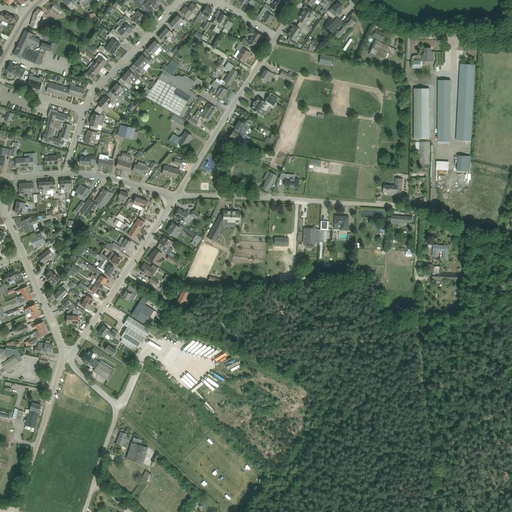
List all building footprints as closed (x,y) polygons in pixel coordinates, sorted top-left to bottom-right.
[(62,0),(70,8),(72,10),(77,6),(75,4),(72,1),(72,0),(62,0)] [(143,5),(142,5),(136,0),(134,0),(133,1),(140,8),(142,9),(145,7),(143,5)] [(149,11),(153,7),(145,0),(142,0),(143,0),(145,3),(143,5),(145,7),(149,11)] [(272,3),(272,4),(270,7),(277,11),(283,2),(278,0),(274,0),(271,0),(272,0),(271,1),(271,2),(272,3)] [(329,0),(321,0),(320,2),(324,4),(323,6),(324,8),(322,11),(325,13),(332,2),(329,0)] [(59,14),(63,8),(55,3),(51,9),(59,14)] [(196,5),(195,5),(193,3),(188,8),(193,13),(195,15),(200,9),(202,7),(197,3),(196,5)] [(329,11),(335,16),(338,13),(339,14),(342,12),(340,10),(343,7),(338,3),(335,5),(329,11)] [(188,18),(193,13),(188,8),(186,6),(181,12),(188,18)] [(201,11),(198,16),(204,19),(204,18),(207,20),(212,10),(206,7),(203,12),(201,11)] [(270,11),(269,10),(264,7),(261,12),(266,15),(262,20),(269,24),(274,17),(269,14),(270,11)] [(301,14),(308,19),(311,16),(312,17),(314,16),(317,18),(319,15),(309,8),(307,11),(304,9),(301,14)] [(40,21),(41,16),(44,12),(38,9),(34,14),(31,26),(40,29),(40,28),(45,30),(46,27),(41,25),(42,22),(40,21)] [(137,24),(141,20),(132,12),(130,10),(128,12),(132,16),(130,18),(137,24)] [(132,12),(141,20),(145,16),(138,10),(136,13),(133,10),(132,12)] [(14,21),(14,22),(16,18),(10,15),(10,14),(7,12),(5,15),(1,13),(0,15),(0,19),(8,24),(9,22),(11,24),(13,23),(14,21)] [(212,23),(218,26),(217,28),(222,30),(224,26),(222,25),(227,16),(222,13),(219,18),(216,16),(212,23)] [(308,19),(301,14),(297,20),(300,21),(298,24),(309,31),(311,28),(308,26),(307,24),(306,23),(308,19)] [(185,18),(183,20),(178,15),(174,20),(179,25),(182,22),(187,27),(190,23),(185,18)] [(128,34),(129,34),(129,33),(131,34),(133,32),(132,30),(133,29),(129,26),(131,23),(125,19),(124,17),(122,19),(121,19),(117,23),(119,25),(128,34)] [(327,28),(333,33),(343,23),(337,18),(327,28)] [(334,37),(338,41),(356,23),(352,19),(334,37)] [(177,27),(179,25),(174,20),(170,24),(178,31),(179,29),(177,27)] [(210,23),(206,20),(201,28),(205,30),(210,23)] [(309,31),(298,24),(296,27),(294,25),(290,30),(298,35),(300,31),(302,32),(304,32),(307,34),(309,31)] [(115,30),(116,30),(113,34),(118,38),(120,35),(125,38),(128,34),(119,25),(115,30)] [(166,28),(162,32),(173,42),(174,42),(175,40),(176,39),(173,37),(172,38),(169,36),(172,33),(166,28)] [(45,50),(49,51),(55,53),(58,44),(52,42),(51,45),(42,42),(41,43),(39,42),(41,39),(36,37),(36,36),(25,30),(13,55),(21,59),(22,58),(35,64),(35,63),(39,65),(44,54),(43,54),(45,50)] [(250,30),(248,34),(251,35),(247,41),(243,39),(241,43),(248,47),(250,44),(255,47),(261,36),(262,36),(254,31),(254,32),(250,30)] [(296,39),(298,35),(290,30),(287,35),(289,37),(288,40),(298,47),(301,44),(297,42),(297,40),(296,39)] [(383,59),(387,52),(394,55),(397,50),(380,42),(384,34),(376,30),(373,37),(376,38),(369,52),(383,59)] [(120,39),(118,38),(113,34),(112,34),(110,32),(108,35),(110,37),(109,38),(111,40),(109,44),(117,50),(119,47),(119,46),(120,44),(117,42),(120,39)] [(167,39),(169,41),(172,44),(173,42),(162,32),(158,37),(164,42),(167,39)] [(161,45),(155,40),(151,45),(157,50),(159,47),(160,47),(162,49),(163,48),(160,46),(161,45)] [(237,57),(238,58),(244,62),(247,56),(248,57),(251,53),(245,49),(246,47),(239,42),(235,49),(240,52),(237,57)] [(115,52),(117,50),(109,44),(106,47),(104,46),(103,47),(101,45),(97,50),(108,55),(110,52),(113,54),(114,52),(115,52)] [(157,50),(151,45),(147,50),(155,56),(156,55),(154,53),(157,50)] [(434,61),(434,56),(433,52),(431,52),(431,48),(424,48),(425,55),(422,55),(422,61),(434,61)] [(331,66),(333,56),(321,54),(319,63),(331,66)] [(142,55),(138,59),(145,66),(147,63),(150,66),(154,61),(149,56),(147,58),(142,55)] [(103,66),(107,62),(100,57),(98,59),(96,57),(94,59),(103,66)] [(103,66),(94,59),(93,61),(95,63),(93,65),(100,71),(103,66)] [(143,68),(145,66),(138,59),(134,64),(131,68),(135,72),(136,71),(141,75),(145,70),(143,68)] [(411,68),(421,68),(420,60),(411,60),(411,68)] [(17,66),(10,62),(6,70),(22,78),(26,70),(18,65),(17,66)] [(456,140),(471,141),(475,64),(460,64),(456,140)] [(100,71),(93,65),(91,68),(89,66),(87,67),(96,75),(100,71)] [(96,75),(87,67),(86,69),(88,71),(86,73),(85,72),(83,75),(84,77),(87,79),(88,80),(90,77),(93,79),(96,75)] [(129,70),(125,74),(135,82),(140,76),(135,72),(131,68),(129,70)] [(238,72),(233,69),(224,81),(226,82),(229,84),(230,85),(238,72)] [(270,82),(275,74),(264,69),(260,76),(260,77),(270,82)] [(179,116),(187,102),(189,103),(191,103),(194,98),(197,100),(199,97),(195,96),(196,94),(194,93),(194,92),(190,90),(195,81),(184,75),(184,76),(181,77),(179,75),(176,76),(176,77),(173,75),(173,76),(164,70),(163,72),(159,78),(146,97),(179,116)] [(293,76),(282,70),(280,75),(289,80),(290,81),(293,76)] [(26,86),(33,88),(36,77),(33,76),(33,74),(30,73),(26,86)] [(126,82),(124,84),(129,89),(135,82),(125,74),(121,78),(126,82)] [(36,77),(33,88),(39,90),(43,77),(40,76),(39,78),(36,77)] [(450,142),(451,80),(439,80),(438,142),(450,142)] [(213,87),(211,91),(210,92),(218,96),(221,99),(227,90),(214,81),(210,86),(213,87)] [(46,92),(53,94),(56,84),(49,82),(46,92)] [(117,83),(114,87),(122,95),(124,96),(127,93),(126,92),(129,89),(124,84),(122,86),(117,83)] [(60,96),(63,86),(56,84),(53,94),(60,96)] [(75,96),(78,87),(71,85),(70,88),(68,94),(75,96)] [(67,98),(68,94),(70,88),(63,86),(60,96),(67,98)] [(75,96),(82,98),(85,89),(78,87),(75,96)] [(115,95),(113,97),(117,101),(116,101),(118,102),(121,99),(121,100),(124,96),(122,95),(114,87),(110,91),(115,95)] [(414,138),(429,138),(429,88),(414,88),(414,138)] [(104,97),(102,100),(107,104),(108,105),(110,103),(112,105),(116,101),(117,101),(113,97),(109,94),(107,96),(105,98),(104,97)] [(266,111),(267,110),(271,104),(274,106),(278,100),(269,95),(265,100),(266,101),(265,102),(258,97),(251,109),(254,110),(254,111),(254,112),(255,113),(256,113),(257,112),(260,114),(263,109),(266,111)] [(137,107),(142,101),(139,98),(133,104),(137,107)] [(99,105),(96,108),(102,111),(108,105),(107,104),(102,100),(99,103),(100,104),(98,105),(99,105)] [(216,108),(209,104),(208,103),(202,112),(198,110),(193,118),(190,117),(188,116),(186,120),(188,121),(195,126),(198,122),(197,121),(201,116),(208,121),(216,108)] [(92,115),(91,118),(92,119),(97,120),(103,122),(104,119),(105,116),(102,113),(102,111),(96,108),(95,110),(94,114),(93,116),(92,115)] [(66,115),(63,114),(60,113),(57,112),(58,111),(57,111),(54,110),(54,111),(52,111),(51,112),(50,113),(49,113),(49,114),(48,116),(49,117),(46,125),(48,126),(45,135),(44,134),(42,141),(63,147),(65,141),(63,140),(63,139),(64,138),(68,139),(70,132),(71,130),(72,125),(70,125),(71,121),(68,120),(68,119),(69,115),(66,115)] [(8,111),(4,120),(9,122),(11,117),(13,118),(15,114),(8,111)] [(97,130),(98,125),(102,126),(103,122),(97,120),(92,119),(91,118),(90,123),(91,123),(91,125),(90,128),(97,130)] [(245,124),(239,121),(235,128),(236,128),(245,134),(247,131),(248,129),(249,127),(245,124)] [(135,128),(120,125),(118,135),(133,139),(135,128)] [(178,142),(185,147),(192,136),(185,131),(182,137),(179,135),(166,126),(161,133),(174,142),(176,138),(179,140),(178,142)] [(242,139),(245,134),(236,128),(234,132),(233,131),(229,137),(232,138),(230,141),(238,146),(241,141),(242,139)] [(96,139),(97,133),(88,130),(86,136),(96,139)] [(96,139),(86,136),(84,142),(94,145),(96,139)] [(429,142),(419,142),(420,167),(429,167),(429,142)] [(112,144),(109,156),(100,154),(98,165),(112,168),(112,165),(113,165),(114,159),(112,159),(115,145),(112,144)] [(0,164),(4,165),(6,154),(11,155),(12,150),(0,147),(0,164)] [(258,153),(238,149),(237,158),(256,161),(257,158),(264,159),(266,152),(258,151),(258,153)] [(123,169),(127,153),(123,152),(121,156),(120,156),(119,156),(118,157),(118,158),(118,159),(118,160),(119,160),(116,167),(123,169)] [(123,169),(129,171),(131,163),(128,163),(129,159),(130,160),(132,155),(127,153),(123,169)] [(61,154),(57,154),(57,155),(45,156),(45,160),(44,160),(45,161),(45,165),(58,164),(58,162),(61,161),(61,154)] [(470,171),(471,159),(471,156),(458,155),(457,170),(470,171)] [(96,162),(96,156),(90,156),(90,157),(80,156),(80,164),(90,165),(90,162),(96,162)] [(23,167),(33,166),(33,157),(16,159),(16,162),(15,162),(15,163),(16,163),(16,166),(23,166),(23,167)] [(320,166),(322,160),(311,158),(310,165),(320,166)] [(143,175),(147,164),(138,161),(137,164),(135,164),(133,171),(137,173),(137,172),(143,174),(143,175)] [(436,170),(449,170),(449,162),(437,161),(436,170)] [(149,167),(153,170),(155,167),(157,168),(159,165),(153,162),(149,167)] [(179,170),(165,166),(162,174),(171,176),(177,177),(176,178),(177,178),(179,170)] [(268,192),(277,175),(270,172),(266,180),(261,188),(268,192)] [(300,180),(299,180),(299,179),(285,178),(285,186),(298,187),(298,183),(300,183),(300,180)] [(390,194),(398,195),(398,192),(402,192),(403,179),(395,178),(394,186),(384,185),(383,192),(390,193),(390,194)] [(34,192),(34,182),(26,183),(27,193),(34,192)] [(19,184),(20,193),(27,193),(26,183),(19,184)] [(76,191),(78,193),(85,198),(90,190),(84,186),(83,187),(80,185),(76,191)] [(97,198),(95,201),(104,206),(112,194),(105,190),(103,193),(101,192),(100,192),(101,193),(97,198)] [(124,203),(125,200),(126,200),(128,194),(121,191),(118,197),(119,197),(117,202),(120,203),(120,202),(121,202),(124,203)] [(130,204),(133,205),(133,204),(139,206),(142,199),(136,196),(134,200),(132,199),(130,204)] [(89,199),(81,211),(86,215),(95,203),(89,199)] [(140,216),(142,216),(145,208),(148,201),(142,199),(139,206),(143,208),(141,212),(140,216)] [(17,201),(16,206),(31,210),(33,210),(33,208),(25,206),(26,203),(17,201)] [(75,210),(79,212),(85,203),(82,201),(75,210)] [(179,208),(176,213),(174,216),(178,218),(179,217),(181,219),(180,222),(186,226),(189,220),(186,218),(189,214),(185,211),(185,212),(179,208)] [(197,219),(200,215),(193,211),(190,215),(197,219)] [(219,218),(214,227),(208,238),(208,237),(208,238),(215,241),(214,241),(220,230),(223,224),(227,224),(228,222),(236,222),(239,222),(240,222),(240,211),(224,211),(223,211),(223,215),(223,218),(219,218)] [(120,213),(117,218),(124,222),(127,217),(120,213)] [(143,221),(144,218),(146,220),(146,219),(142,216),(140,216),(138,215),(136,214),(134,216),(138,218),(137,220),(134,218),(133,219),(130,217),(128,219),(135,223),(141,228),(145,222),(143,221)] [(105,222),(110,226),(113,221),(111,220),(109,218),(108,218),(103,215),(101,219),(105,222)] [(399,222),(412,223),(412,217),(406,216),(392,215),(391,224),(397,224),(397,223),(399,223),(399,222)] [(31,218),(31,217),(23,221),(28,233),(35,229),(32,223),(39,220),(37,216),(31,218)] [(340,230),(348,231),(349,216),(335,216),(334,225),(335,225),(334,229),(340,230)] [(135,223),(131,228),(138,233),(141,228),(135,223)] [(174,236),(180,228),(178,226),(173,223),(167,231),(174,236)] [(128,226),(126,229),(125,229),(124,231),(134,238),(138,233),(131,228),(129,227),(128,226)] [(192,238),(193,237),(195,233),(186,227),(184,230),(183,232),(185,233),(192,238)] [(320,230),(316,230),(316,229),(315,229),(315,227),(313,227),(313,228),(304,228),(304,243),(316,244),(316,243),(320,244),(321,229),(320,229),(320,230)] [(88,247),(89,246),(89,245),(86,243),(88,240),(88,239),(88,238),(89,239),(89,238),(91,235),(105,245),(107,242),(93,233),(91,231),(87,236),(83,242),(82,244),(88,247)] [(33,236),(34,237),(30,239),(34,248),(39,246),(41,247),(39,249),(46,244),(41,233),(33,236)] [(202,238),(196,234),(193,240),(198,243),(202,238)] [(132,242),(126,238),(126,239),(122,236),(118,243),(127,249),(132,242)] [(157,247),(169,255),(173,249),(170,247),(173,242),(164,236),(157,247)] [(289,238),(275,237),(274,246),(289,246),(289,238)] [(108,242),(105,247),(111,251),(114,247),(112,245),(108,242)] [(112,245),(114,247),(114,246),(120,250),(122,247),(114,242),(112,245)] [(82,245),(76,252),(80,255),(86,247),(82,245)] [(438,251),(448,251),(448,246),(434,246),(434,256),(438,256),(438,251)] [(52,261),(57,254),(56,253),(51,247),(38,258),(42,263),(49,258),(52,261)] [(160,259),(163,254),(156,249),(153,253),(152,253),(149,258),(154,261),(154,263),(156,264),(160,259)] [(121,258),(116,255),(116,254),(113,251),(108,258),(117,264),(121,258)] [(115,268),(109,265),(105,262),(107,260),(103,258),(99,255),(98,254),(97,254),(96,257),(101,260),(102,260),(98,266),(101,269),(102,268),(110,274),(115,268)] [(169,255),(166,259),(175,264),(177,260),(169,255)] [(85,264),(94,271),(96,268),(86,262),(85,264)] [(153,264),(151,267),(144,263),(140,270),(149,275),(151,271),(155,273),(158,268),(153,264)] [(427,272),(433,272),(433,281),(465,282),(465,273),(440,272),(441,266),(433,266),(434,264),(427,264),(427,272)] [(70,269),(66,276),(68,278),(70,275),(73,276),(76,273),(70,269)] [(8,282),(14,279),(16,283),(16,282),(18,286),(25,283),(23,279),(20,273),(16,274),(15,270),(5,275),(8,282)] [(55,285),(60,278),(56,276),(57,275),(49,270),(45,276),(48,279),(47,280),(55,285)] [(107,279),(97,272),(95,275),(92,273),(91,275),(104,284),(107,279)] [(91,283),(100,290),(104,284),(91,275),(89,278),(93,280),(91,283)] [(91,283),(88,288),(97,294),(100,290),(91,283)] [(60,302),(63,299),(61,297),(66,292),(65,291),(68,289),(64,284),(61,286),(56,291),(57,292),(54,295),(60,302)] [(139,291),(134,288),(129,285),(129,286),(130,286),(128,289),(127,289),(132,291),(132,292),(135,295),(136,295),(139,291)] [(23,295),(30,292),(27,286),(20,289),(17,290),(18,293),(21,291),(23,295)] [(175,305),(181,308),(189,292),(189,291),(184,289),(175,305)] [(131,298),(129,297),(131,294),(130,293),(126,291),(125,291),(123,293),(124,294),(122,296),(130,301),(131,298)] [(22,302),(33,298),(30,292),(23,295),(18,297),(20,302),(21,301),(22,302)] [(86,297),(84,300),(91,305),(94,299),(84,293),(82,295),(86,297)] [(65,307),(73,304),(65,299),(61,303),(65,307)] [(91,305),(84,300),(82,303),(79,301),(77,303),(88,309),(91,305)] [(145,324),(148,326),(151,322),(148,320),(154,310),(140,301),(131,315),(145,324)] [(31,313),(38,310),(35,304),(24,309),(25,311),(29,309),(31,313)] [(72,323),(78,324),(79,312),(79,311),(81,308),(73,304),(73,305),(73,307),(73,310),(73,316),(72,323)] [(6,313),(8,316),(20,311),(18,308),(6,313)] [(29,320),(40,316),(38,310),(31,313),(32,316),(28,318),(29,320)] [(120,341),(125,344),(133,349),(134,346),(138,348),(150,330),(129,316),(124,324),(128,327),(121,337),(123,338),(120,341)] [(37,327),(38,330),(46,327),(43,321),(32,326),(33,328),(37,327)] [(112,340),(114,337),(118,332),(113,328),(111,332),(109,330),(110,330),(103,325),(98,333),(104,337),(107,332),(112,336),(110,339),(112,340)] [(34,332),(35,337),(28,340),(30,345),(42,339),(41,336),(43,335),(48,333),(46,327),(38,330),(34,332)] [(53,345),(52,345),(53,344),(49,343),(50,341),(46,340),(45,343),(39,342),(37,347),(35,347),(34,351),(40,353),(41,350),(44,351),(48,353),(48,351),(52,352),(53,345)] [(105,349),(109,352),(113,355),(116,350),(108,345),(105,349)] [(2,373),(6,371),(23,360),(16,349),(6,347),(6,349),(0,348),(0,376),(3,374),(2,373)] [(88,362),(94,365),(97,360),(91,357),(93,353),(89,350),(87,353),(85,352),(81,358),(84,360),(83,361),(87,364),(88,362)] [(99,362),(95,368),(94,371),(107,380),(114,369),(101,360),(99,362)] [(208,372),(204,377),(215,386),(219,381),(208,372)] [(183,377),(193,386),(195,384),(185,375),(183,377)] [(31,427),(35,428),(38,416),(39,412),(41,405),(32,402),(30,410),(29,414),(26,425),(25,428),(30,430),(31,427)] [(127,436),(127,434),(121,432),(116,444),(126,447),(130,437),(127,436)] [(149,447),(141,445),(142,440),(134,437),(132,442),(127,459),(144,464),(149,447)] [(147,482),(152,474),(146,470),(141,479),(147,482)]
